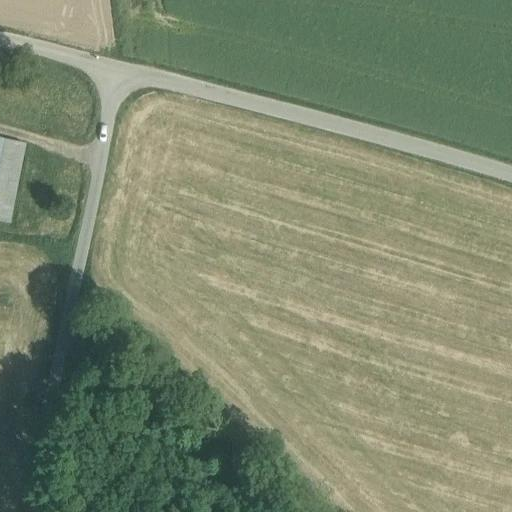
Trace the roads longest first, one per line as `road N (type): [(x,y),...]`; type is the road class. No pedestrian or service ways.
road 1 (unclassified): [(120,64),(51,415),(50,511)]
road 2 (unclassified): [(511,176),(120,64)]
road 3 (unclassified): [(120,64),(0,35)]
